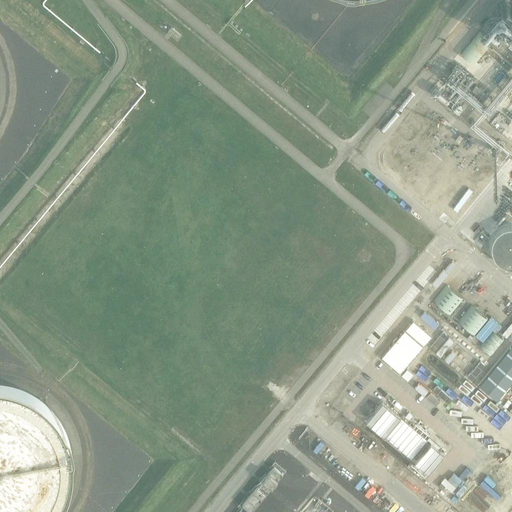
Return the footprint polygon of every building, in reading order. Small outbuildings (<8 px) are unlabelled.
[(493,40),(481,30),(461,53),(474,64),(493,40)] [(494,262),(511,263),(511,227),(496,226),(494,262)] [(464,299),(448,285),(435,301),(451,315),(464,299)] [(489,319),(473,305),(459,322),(476,335),(489,319)] [(413,321),(405,331),(424,346),(431,337),(413,321)] [(405,331),(382,358),(401,373),(423,347),(405,331)] [(504,341),(493,331),(479,348),(491,358),(504,341)] [(511,345),(479,386),(497,400),(511,381),(511,345)] [(0,511),(54,511),(64,499),(71,479),(73,458),(69,438),(60,419),(46,404),(29,392),(10,385),(0,384),(0,511)] [(381,402),(366,420),(411,458),(426,439),(381,402)] [(430,443),(414,462),(428,474),(444,455),(430,443)] [(256,511),(255,510),(287,469),(276,460),(241,507),(244,510),(242,511),(256,511)] [(442,495),(450,486),(435,473),(427,482),(442,495)]
